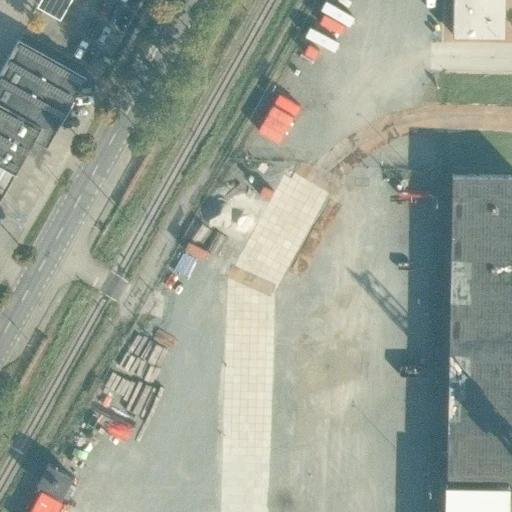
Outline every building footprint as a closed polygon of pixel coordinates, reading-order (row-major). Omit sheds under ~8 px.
[(43,0),(42,4),(66,16),(73,0),(43,0)] [(511,31),(511,0),(456,0),(457,32),(511,31)] [(84,79),(16,43),(0,74),(0,200),(31,141),(46,149),(84,79)] [(511,511),(511,169),(458,169),(449,511),(511,511)] [(223,192),(184,264),(206,276),(245,204),(223,192)] [(111,391),(144,410),(176,356),(144,337),(111,391)] [(121,447),(99,502),(121,511),(144,456),(121,447)] [(67,496),(78,474),(52,461),(41,483),(67,496)]
